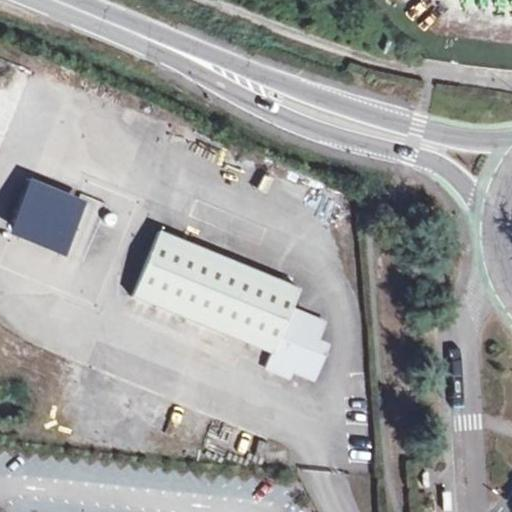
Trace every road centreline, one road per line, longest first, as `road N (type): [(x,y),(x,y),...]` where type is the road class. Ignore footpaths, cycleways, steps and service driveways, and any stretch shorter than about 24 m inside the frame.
road 1 (unknown): [(300,419),(340,313),(331,278),(303,240),(160,162)]
road 2 (secondary): [(196,61),(314,129),(426,159),(472,191),(496,220)]
road 3 (secondary): [(511,141),(417,128),(196,61)]
road 4 (track): [(197,0),(432,75)]
road 5 (secondary): [(47,0),(196,61)]
